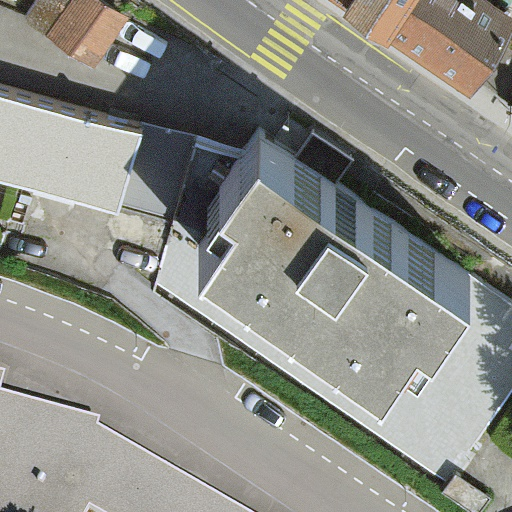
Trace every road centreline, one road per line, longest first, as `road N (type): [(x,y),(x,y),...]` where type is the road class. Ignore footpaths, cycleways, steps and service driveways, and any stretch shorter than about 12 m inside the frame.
road 1 (residential): [(0,319),(120,372),(339,511)]
road 2 (secondary): [(511,188),(243,0)]
